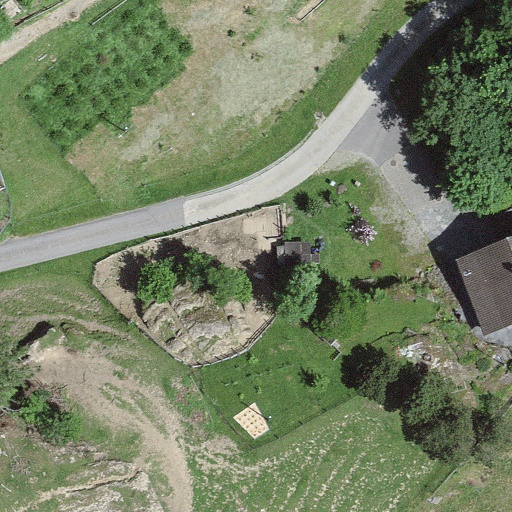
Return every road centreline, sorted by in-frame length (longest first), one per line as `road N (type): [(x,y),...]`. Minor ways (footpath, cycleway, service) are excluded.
road 1 (unclassified): [(474,0),(422,36),(302,166),(222,214),(0,266)]
road 2 (track): [(417,229),(355,112)]
